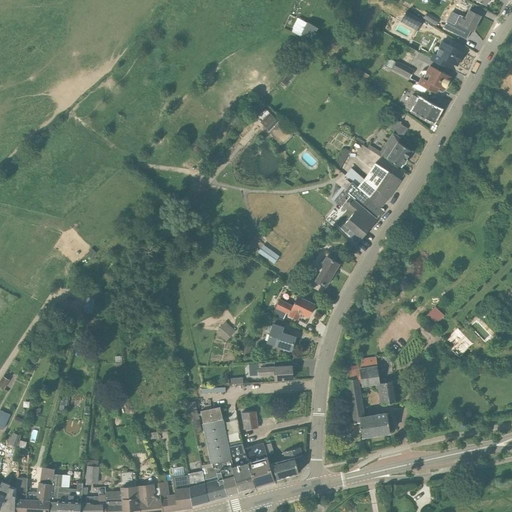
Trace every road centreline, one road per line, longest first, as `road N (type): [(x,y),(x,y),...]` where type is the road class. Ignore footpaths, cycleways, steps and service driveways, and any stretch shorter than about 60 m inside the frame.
road 1 (tertiary): [(320,484),(319,398),(336,321),(511,14)]
road 2 (secondary): [(320,484),(511,442)]
